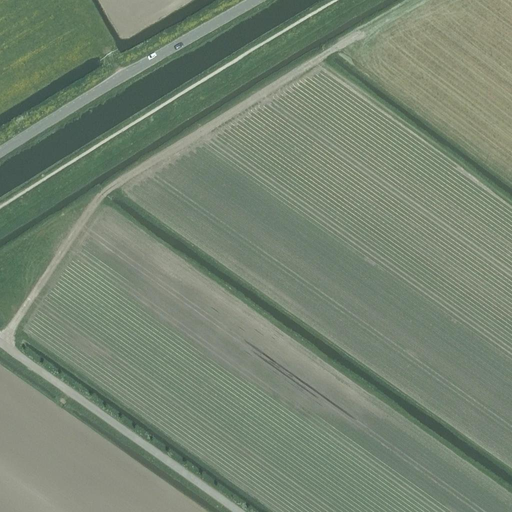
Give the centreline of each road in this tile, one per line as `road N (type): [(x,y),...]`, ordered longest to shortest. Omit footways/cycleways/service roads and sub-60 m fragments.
road 1 (unclassified): [(0,152),(256,0)]
road 2 (unclassified): [(238,511),(0,342)]
